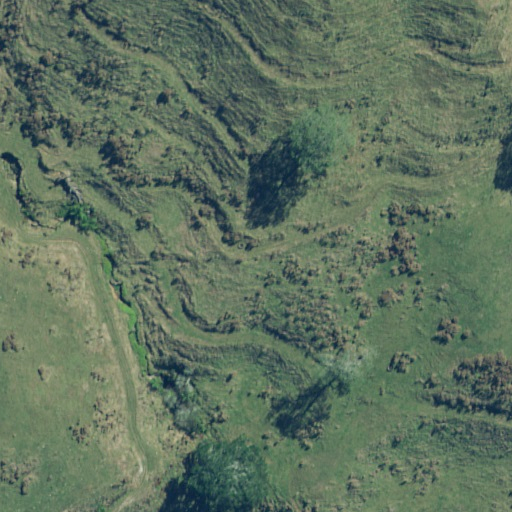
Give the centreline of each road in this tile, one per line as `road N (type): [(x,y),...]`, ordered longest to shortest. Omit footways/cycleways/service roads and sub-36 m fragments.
road 1 (track): [(0,106),(19,98),(88,131),(230,219),(392,186),(495,152),(511,134)]
road 2 (track): [(122,511),(158,461),(132,422),(134,372),(82,253),(34,246),(0,212)]
